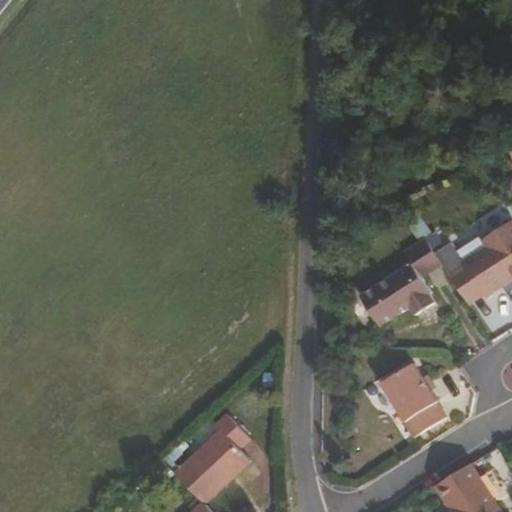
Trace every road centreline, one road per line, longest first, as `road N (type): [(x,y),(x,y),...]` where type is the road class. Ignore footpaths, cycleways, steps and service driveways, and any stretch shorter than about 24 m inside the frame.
road 1 (unclassified): [(322,0),(300,401),(299,481),(307,511)]
road 2 (residential): [(354,511),(504,417)]
